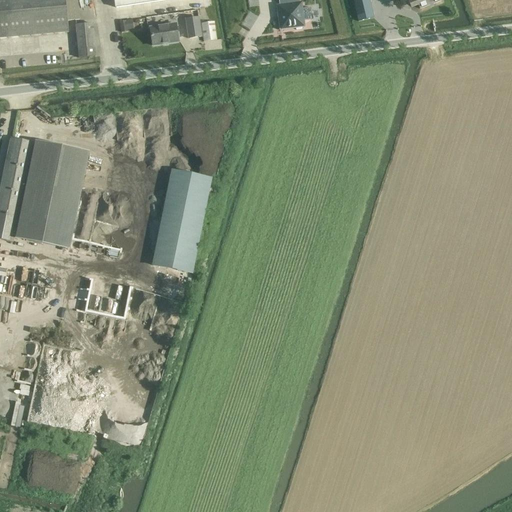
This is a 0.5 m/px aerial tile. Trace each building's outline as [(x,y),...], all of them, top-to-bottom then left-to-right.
[(0,0),(0,38),(69,33),(68,21),(80,20),(77,0),(0,0)] [(114,0),(116,8),(167,0),(114,0)] [(279,0),(281,16),(307,13),(305,0),(279,0)] [(369,0),(353,0),(358,22),(374,18),(369,0)] [(418,5),(420,9),(440,1),(440,0),(407,0),(411,8),(418,5)] [(185,19),(188,40),(203,37),(199,17),(185,19)] [(134,20),(120,21),(122,31),(135,30),(134,20)] [(214,22),(201,24),(204,42),(217,40),(214,22)] [(93,23),(75,25),(78,59),(96,56),(93,23)] [(153,46),(178,42),(176,24),(150,28),(153,46)] [(34,143),(10,138),(0,187),(0,240),(14,243),(34,143)] [(69,248),(89,154),(89,153),(35,142),(15,239),(69,250),(69,248)] [(212,178),(171,170),(151,266),(193,274),(212,178)] [(0,256),(0,280),(85,296),(82,312),(132,321),(140,281),(0,256)] [(7,301),(4,304),(12,313),(16,310),(7,301)]
